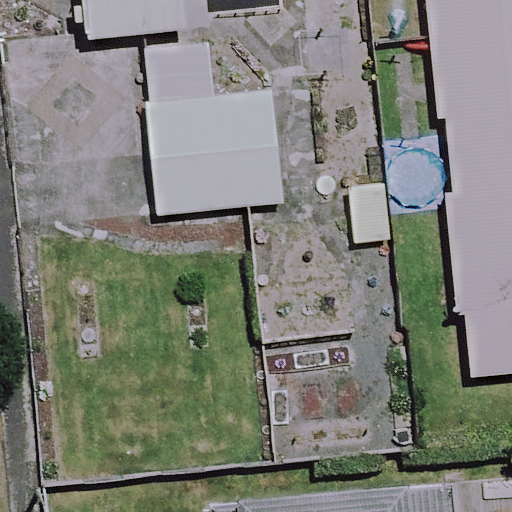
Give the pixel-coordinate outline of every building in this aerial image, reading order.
[(80,0),(83,36),(186,30),(183,0),(80,0)] [(511,0),(428,0),(470,378),(511,373),(511,0)] [(210,47),(147,51),(158,212),(280,204),(273,99),(214,103),(210,47)] [(351,280),(257,293),(264,349),(359,336),(351,280)] [(460,511),(458,485),(216,511),(460,511)]
